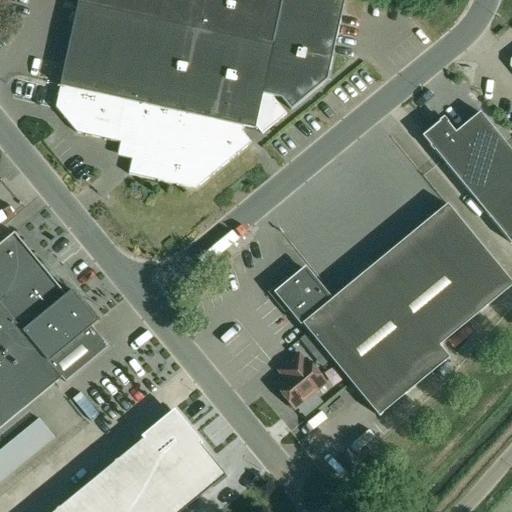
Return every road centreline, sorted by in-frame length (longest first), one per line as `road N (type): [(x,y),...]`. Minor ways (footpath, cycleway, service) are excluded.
road 1 (unclassified): [(142,301),(463,36),(486,0)]
road 2 (unclassified): [(142,301),(0,130)]
road 3 (unclassified): [(274,463),(142,301)]
